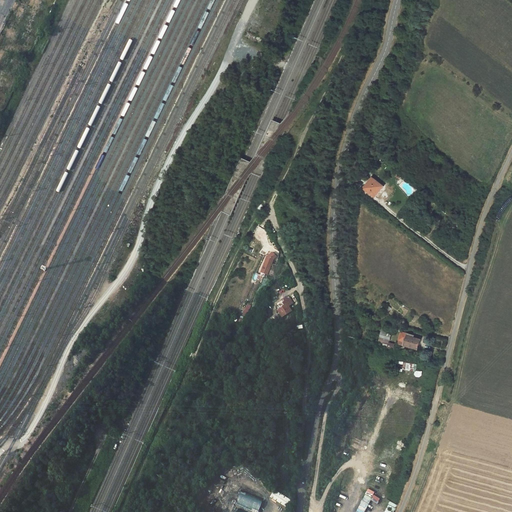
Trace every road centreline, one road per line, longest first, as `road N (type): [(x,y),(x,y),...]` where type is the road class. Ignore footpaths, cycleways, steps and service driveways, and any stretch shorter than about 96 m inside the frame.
road 1 (unclassified): [(299,511),(335,366),(331,221),(339,170),(397,0)]
road 2 (track): [(0,452),(27,436),(72,340),(135,252),(151,199),(254,0)]
road 3 (unclassified): [(400,511),(423,453),(479,231),(511,153)]
road 4 (track): [(305,475),(309,340),(296,277),(267,206)]
